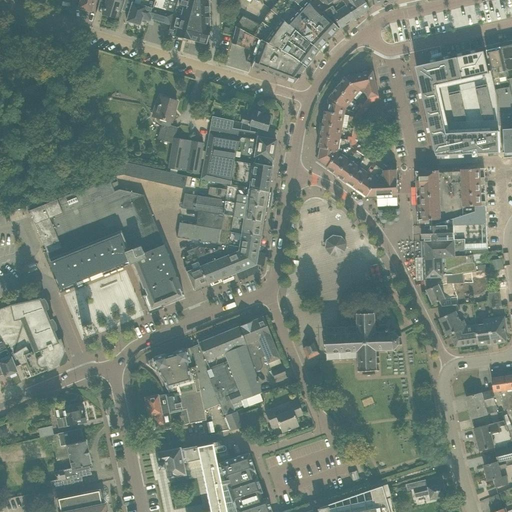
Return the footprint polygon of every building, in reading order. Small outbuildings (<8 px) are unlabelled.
[(79,0),(80,0),(78,8),(83,10),(84,11),(87,12),(89,11),(91,12),(93,0),(79,0)] [(99,0),(99,1),(100,1),(100,0),(106,0),(102,14),(116,18),(118,11),(121,11),(120,12),(121,12),(124,0),(99,0)] [(150,19),(170,25),(174,12),(173,12),(177,0),(140,0),(139,5),(132,3),(126,21),(128,22),(128,23),(130,25),(133,24),(133,23),(139,25),(141,18),(149,21),(150,19)] [(174,12),(170,25),(169,29),(176,31),(174,37),(190,41),(190,40),(206,44),(210,28),(209,28),(207,1),(209,1),(208,0),(177,0),(173,12),(174,12)] [(276,3),(270,10),(318,50),(325,42),(326,43),(330,37),(338,29),(327,18),(321,12),(320,13),(315,8),(308,0),(284,0),(285,1),(283,2),(276,3)] [(308,0),(315,8),(320,13),(321,12),(327,18),(331,15),(339,28),(354,19),(341,0),(308,0)] [(341,0),(354,19),(362,13),(353,0),(341,0)] [(353,0),(362,13),(369,9),(362,0),(353,0)] [(260,25),(253,36),(291,56),(306,67),(318,50),(270,10),(270,9),(260,25)] [(242,16),(235,26),(241,30),(248,19),(242,16)] [(241,30),(247,33),(254,22),(248,19),(241,30)] [(247,33),(253,36),(260,25),(254,22),(247,33)] [(231,43),(237,46),(241,30),(235,26),(231,43)] [(239,46),(243,47),(247,33),(241,30),(237,46),(239,47),(239,46)] [(243,47),(249,50),(253,36),(247,33),(243,47)] [(253,36),(249,50),(250,50),(246,61),(252,64),(251,67),(260,71),(265,73),(294,83),(298,78),(300,75),(300,74),(306,67),(291,56),(253,36)] [(511,44),(501,47),(506,71),(510,90),(511,107),(511,44)] [(511,124),(511,107),(510,90),(506,71),(501,47),(487,50),(487,52),(496,90),(497,94),(499,120),(500,125),(511,124)] [(432,64),(416,67),(423,94),(437,157),(500,153),(499,115),(496,90),(487,52),(432,64)] [(368,195),(370,196),(377,196),(377,204),(398,203),(397,195),(398,195),(398,193),(397,193),(397,190),(399,190),(398,179),(397,179),(397,165),(386,166),(372,156),(370,159),(368,158),(371,154),(356,144),(358,132),(354,131),(354,129),(359,130),(360,124),(355,123),(356,121),(360,121),(361,115),(358,113),(359,111),(362,114),(371,103),(367,101),(370,98),(372,97),(373,101),(380,100),(373,71),(348,77),(347,78),(346,77),(345,78),(330,97),(331,98),(328,100),(327,111),(325,111),(325,112),(319,146),(319,147),(321,148),(319,155),(318,160),(322,163),(322,162),(328,166),(327,168),(328,169),(366,196),(367,196),(368,195)] [(153,114),(152,117),(155,118),(154,118),(158,123),(162,125),(167,127),(163,140),(172,143),(174,137),(177,127),(170,125),(173,114),(177,102),(161,97),(158,105),(156,104),(153,114)] [(268,125),(270,117),(262,114),(262,113),(253,110),(251,118),(242,116),(239,128),(249,131),(250,126),(261,128),(261,127),(267,129),(268,125)] [(212,118),(203,179),(229,185),(229,186),(247,190),(248,187),(267,192),(268,189),(272,166),(271,166),(276,140),(256,136),(256,139),(215,133),(217,119),(212,118)] [(511,128),(503,129),(503,142),(503,154),(504,158),(510,158),(511,157),(511,128)] [(172,143),(167,168),(179,170),(186,171),(198,174),(203,143),(174,137),(172,143)] [(116,176),(122,175),(125,162),(113,159),(116,176)] [(122,175),(128,176),(131,164),(125,162),(122,175)] [(128,176),(134,178),(137,165),(131,164),(128,176)] [(134,178),(141,179),(143,166),(137,165),(134,178)] [(141,179),(147,180),(150,168),(143,166),(141,179)] [(147,180),(153,182),(156,169),(150,168),(147,180)] [(424,226),(425,241),(441,240),(465,239),(465,249),(488,249),(485,168),(416,171),(417,208),(419,208),(420,226),(424,226)] [(153,182),(159,183),(162,171),(156,169),(153,182)] [(159,183),(165,185),(168,172),(162,171),(159,183)] [(165,185),(172,186),(174,173),(168,172),(165,185)] [(172,186),(178,187),(180,175),(174,173),(172,186)] [(180,175),(178,187),(184,189),(187,176),(180,175)] [(146,294),(141,295),(148,313),(163,307),(161,303),(183,294),(143,195),(119,189),(114,191),(109,178),(29,210),(56,278),(54,279),(59,292),(133,263),(146,294)] [(211,198),(265,207),(267,192),(248,187),(247,190),(229,186),(227,186),(227,189),(216,188),(215,195),(211,195),(211,198)] [(184,193),(181,208),(198,211),(205,212),(263,222),(265,207),(211,198),(184,193)] [(198,211),(195,225),(203,226),(203,227),(260,236),(263,222),(205,212),(198,211)] [(218,244),(226,245),(258,250),(260,236),(203,227),(203,226),(195,225),(179,222),(177,238),(218,244)] [(335,258),(351,246),(340,232),(324,244),(335,258)] [(425,241),(426,258),(443,257),(455,257),(455,256),(466,256),(468,256),(474,254),(488,252),(488,249),(465,249),(465,239),(441,240),(425,241)] [(218,244),(217,250),(225,251),(234,273),(255,265),(258,250),(226,245),(218,244)] [(198,246),(193,248),(208,284),(234,273),(225,251),(217,250),(216,250),(207,248),(209,251),(206,253),(203,248),(198,246)] [(208,284),(193,248),(187,251),(188,255),(186,256),(187,260),(185,262),(186,266),(184,267),(193,290),(208,284)] [(447,276),(447,277),(457,275),(463,274),(477,271),(474,254),(468,256),(466,256),(455,256),(455,257),(443,257),(426,258),(426,278),(443,277),(443,275),(446,274),(447,277),(447,276)] [(504,269),(502,260),(490,262),(491,267),(492,271),(504,269)] [(457,275),(447,277),(447,283),(457,283),(464,283),(463,274),(457,275)] [(120,283),(108,288),(113,298),(124,293),(120,283)] [(439,301),(441,307),(457,305),(457,304),(456,298),(455,294),(447,298),(447,297),(445,298),(439,285),(427,290),(433,303),(439,301)] [(488,293),(489,301),(501,299),(500,291),(488,293)] [(7,344),(20,365),(26,378),(59,365),(65,352),(59,340),(57,341),(39,299),(10,305),(0,308),(0,336),(5,345),(7,344)] [(501,299),(489,301),(490,308),(502,306),(501,299)] [(457,305),(441,307),(442,307),(441,307),(445,316),(439,318),(447,336),(450,335),(456,347),(478,344),(475,324),(467,325),(464,320),(461,321),(457,311),(460,310),(457,305)] [(327,351),(325,352),(325,353),(327,353),(328,359),(326,360),(327,361),(328,360),(334,360),(334,361),(335,361),(335,359),(340,359),(340,361),(341,361),(341,359),(358,358),(359,371),(377,370),(377,351),(394,350),(395,352),(396,351),(395,350),(400,345),(402,344),(401,343),(399,343),(400,337),(401,336),(401,335),(399,336),(395,332),(395,330),(394,330),(394,331),(390,332),(390,319),(378,320),(378,319),(376,319),(376,314),(377,312),(376,311),(375,312),(359,313),(357,311),(356,312),(357,314),(358,320),(355,320),(355,321),(358,321),(358,326),(353,326),(353,324),(351,325),(351,326),(346,326),(346,325),(345,325),(345,326),(339,327),(339,325),(338,325),(338,327),(333,327),(333,325),(332,325),(332,327),(328,327),(327,326),(326,327),(327,328),(327,334),(324,334),(324,335),(326,335),(327,351)] [(262,317),(251,321),(265,355),(264,356),(267,363),(279,358),(262,317)] [(505,317),(491,319),(493,328),(490,329),(493,345),(494,345),(494,344),(507,342),(506,332),(507,332),(505,317)] [(483,323),(475,324),(478,344),(478,346),(491,344),(491,346),(493,345),(490,329),(493,328),(491,319),(483,320),(483,323)] [(251,321),(238,327),(245,344),(248,354),(254,371),(258,369),(259,369),(260,368),(261,367),(261,365),(261,364),(259,358),(264,356),(265,355),(251,321)] [(81,326),(85,334),(93,331),(90,322),(81,326)] [(199,344),(191,347),(203,410),(219,404),(223,414),(242,407),(243,408),(262,401),(259,393),(260,393),(254,371),(248,354),(245,344),(238,327),(198,343),(199,344)] [(303,348),(308,359),(320,353),(314,343),(303,348)] [(206,420),(203,410),(191,347),(152,358),(149,361),(146,364),(156,371),(158,371),(159,375),(162,380),(168,393),(164,394),(168,413),(181,410),(184,424),(206,420)] [(0,366),(4,377),(17,372),(10,356),(6,349),(0,351),(0,366)] [(271,372),(274,380),(286,375),(282,367),(271,372)] [(510,405),(510,404),(509,405),(505,377),(492,378),(494,392),(501,391),(501,392),(503,410),(510,409),(510,405)] [(466,397),(472,418),(488,414),(494,412),(493,406),(495,405),(492,391),(482,394),(482,393),(466,397)] [(168,413),(164,394),(157,396),(157,395),(144,397),(149,420),(155,419),(158,431),(166,429),(170,429),(167,413),(168,413)] [(278,424),(281,432),(298,426),(295,417),(302,414),(297,400),(287,404),(289,409),(278,413),(276,409),(265,413),(271,427),(278,424)] [(60,418),(56,418),(59,428),(69,426),(68,425),(74,424),(74,426),(79,425),(78,423),(86,421),(82,405),(59,410),(60,418)] [(225,415),(227,422),(231,431),(242,427),(236,411),(225,415)] [(478,443),(477,444),(476,445),(477,449),(478,450),(480,449),(480,450),(495,447),(492,434),(500,432),(499,427),(506,425),(504,420),(502,412),(497,413),(499,422),(474,428),(478,443)] [(209,432),(215,431),(213,420),(207,422),(209,432)] [(37,429),(39,438),(45,436),(51,435),(53,434),(51,426),(37,429)] [(70,468),(55,471),(56,479),(50,481),(34,484),(36,492),(51,489),(62,487),(62,490),(83,486),(81,477),(91,474),(89,465),(91,464),(85,440),(84,440),(81,428),(57,433),(60,446),(65,445),(70,468)] [(271,511),(267,497),(262,499),(260,493),(262,493),(256,475),(254,476),(253,470),(254,470),(248,453),(218,463),(219,467),(217,467),(213,450),(222,448),(220,441),(221,441),(221,440),(182,448),(180,449),(179,448),(156,452),(158,463),(157,463),(158,470),(164,468),(166,478),(185,474),(182,463),(199,459),(210,511),(206,511),(271,511)] [(498,462),(484,465),(488,481),(494,479),(496,487),(508,484),(506,476),(501,477),(500,469),(507,468),(505,460),(511,458),(511,447),(495,452),(498,462)] [(445,496),(442,482),(417,488),(415,482),(411,483),(415,497),(428,494),(429,500),(445,496)] [(387,484),(381,486),(386,501),(392,499),(388,489),(388,488),(387,484)] [(395,511),(392,499),(386,501),(381,486),(369,490),(305,511),(395,511)] [(106,511),(105,504),(101,505),(98,489),(55,498),(58,511),(57,511),(106,511)]
